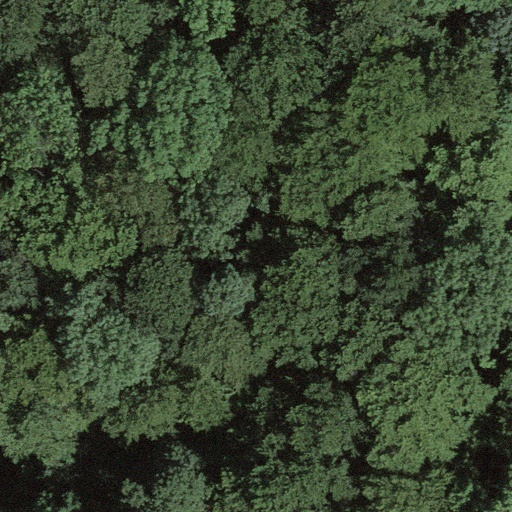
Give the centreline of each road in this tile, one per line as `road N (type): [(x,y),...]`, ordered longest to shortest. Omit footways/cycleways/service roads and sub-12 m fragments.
road 1 (track): [(511,186),(484,96),(420,0)]
road 2 (track): [(459,511),(511,328)]
